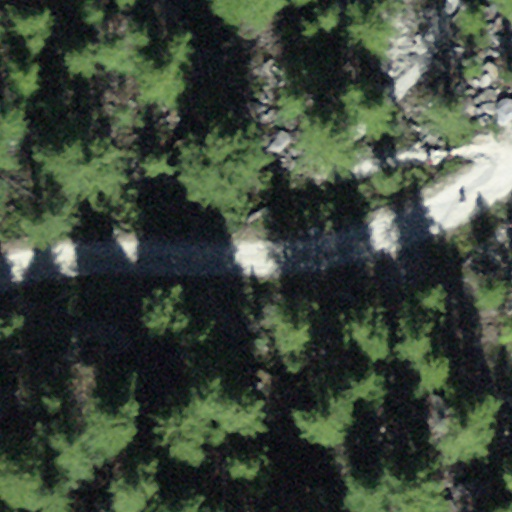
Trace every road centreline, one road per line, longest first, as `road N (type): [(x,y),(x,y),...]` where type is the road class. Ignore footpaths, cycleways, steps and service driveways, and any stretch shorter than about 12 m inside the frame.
road 1 (track): [(0,274),(78,237),(266,251)]
road 2 (track): [(266,251),(420,243),(511,186)]
